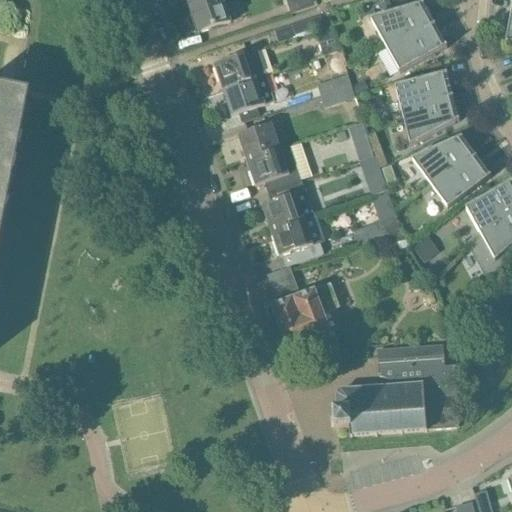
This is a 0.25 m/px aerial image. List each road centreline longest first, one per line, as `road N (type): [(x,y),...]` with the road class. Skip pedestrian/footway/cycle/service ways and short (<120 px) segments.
road 1 (residential): [(310,511),(131,0)]
road 2 (residential): [(326,511),(441,479),(511,438)]
road 3 (residential): [(511,137),(480,90),(470,50),(473,0)]
